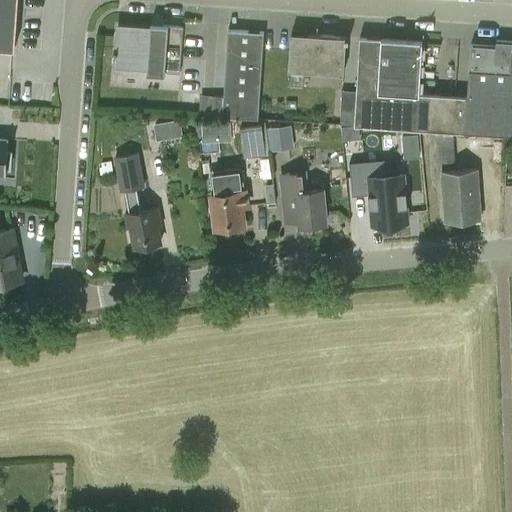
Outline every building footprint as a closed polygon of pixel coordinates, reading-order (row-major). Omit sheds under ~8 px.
[(0,0),(0,46),(14,48),(17,0),(0,0)] [(112,51),(112,55),(116,56),(115,62),(147,64),(146,73),(164,74),(164,71),(179,72),(183,26),(168,25),(168,24),(151,23),(150,31),(118,28),(117,52),(112,51)] [(206,114),(222,115),(257,118),(262,33),(228,30),(223,96),(207,95),(206,114)] [(291,33),(288,69),(343,73),(345,42),(348,42),(348,38),(346,38),(346,36),(291,33)] [(452,129),(454,95),(418,93),(422,40),(360,37),(357,90),(355,123),(452,129)] [(454,95),(452,129),(511,132),(511,45),(471,43),(467,96),(454,95)] [(340,122),(355,123),(357,90),(342,90),(340,122)] [(170,121),(173,136),(181,134),(179,120),(170,121)] [(220,141),(219,123),(201,124),(202,142),(220,141)] [(240,126),(244,157),(266,154),(262,123),(240,126)] [(267,127),(270,151),(294,148),(291,124),(267,127)] [(0,137),(0,170),(6,171),(6,168),(10,169),(11,151),(8,151),(9,138),(0,137)] [(434,141),(436,163),(455,161),(453,139),(434,141)] [(145,187),(139,151),(114,156),(120,191),(125,190),(137,188),(145,187)] [(370,195),(371,205),(369,205),(369,206),(370,206),(372,224),(408,221),(406,206),(407,205),(407,204),(406,204),(405,192),(406,192),(406,190),(405,190),(404,174),(387,175),(386,159),(349,162),(352,195),(368,194),(368,195),(370,195)] [(248,205),(246,188),(243,189),(240,166),(209,170),(217,227),(244,223),(241,206),(248,205)] [(442,169),(446,220),(482,217),(478,167),(442,169)] [(327,221),(324,188),(308,189),(306,170),(279,172),(282,205),(299,203),(301,224),(327,221)] [(158,205),(141,208),(137,188),(125,190),(128,210),(125,210),(128,225),(131,224),(135,246),(148,244),(148,246),(158,244),(158,242),(161,241),(158,224),(161,224),(158,205)] [(0,228),(0,282),(22,279),(12,227),(0,228)]
